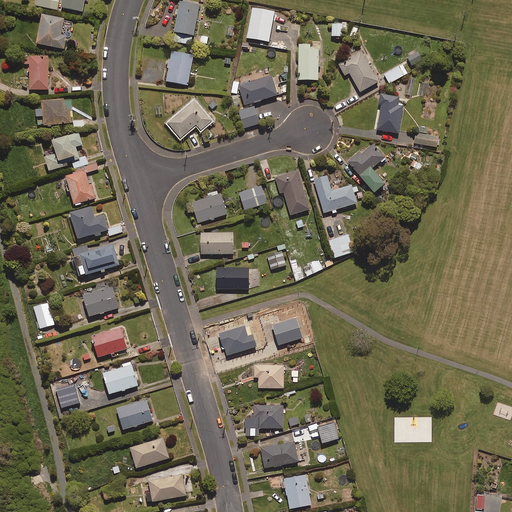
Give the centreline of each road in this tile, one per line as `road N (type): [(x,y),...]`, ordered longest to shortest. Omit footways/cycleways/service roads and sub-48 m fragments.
road 1 (residential): [(137,181),(233,511)]
road 2 (residential): [(130,0),(117,70),(137,181)]
road 3 (residential): [(310,128),(137,181)]
